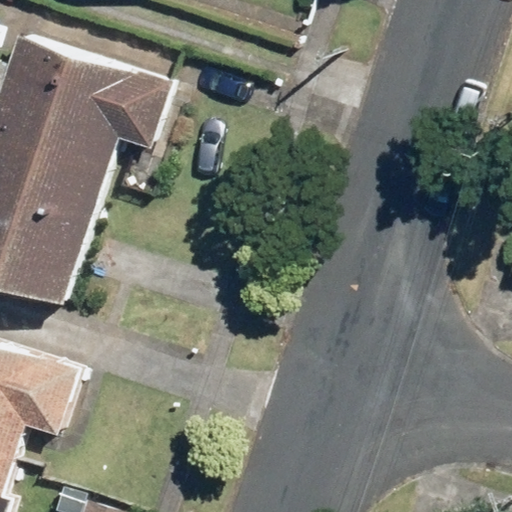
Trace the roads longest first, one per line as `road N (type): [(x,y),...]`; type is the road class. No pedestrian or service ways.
road 1 (residential): [(455,0),(343,362)]
road 2 (residential): [(511,415),(343,362)]
road 3 (residential): [(343,362),(295,511)]
